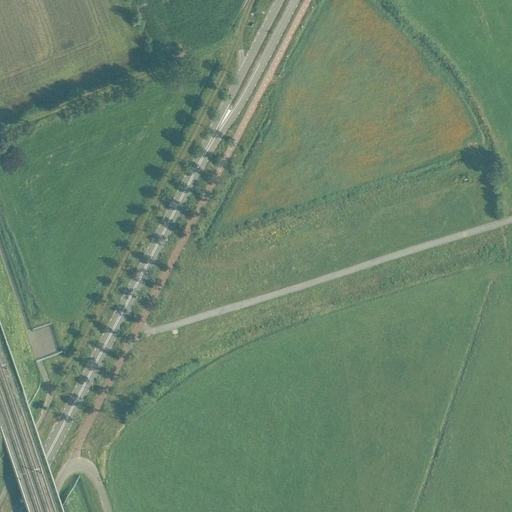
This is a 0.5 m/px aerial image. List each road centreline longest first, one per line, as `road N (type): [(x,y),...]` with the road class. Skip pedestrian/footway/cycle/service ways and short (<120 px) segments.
road 1 (primary): [(17,511),(220,126)]
road 2 (primary): [(220,126),(298,0)]
road 3 (primary): [(280,0),(220,126)]
